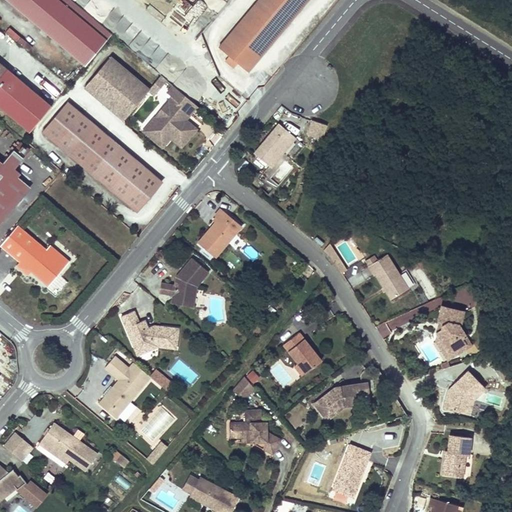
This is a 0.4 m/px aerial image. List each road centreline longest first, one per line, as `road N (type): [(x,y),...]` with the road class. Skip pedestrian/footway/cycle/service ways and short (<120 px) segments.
road 1 (residential): [(395,511),(423,420),(321,260),(213,166)]
road 2 (unknown): [(189,195),(68,94),(40,131),(100,191)]
road 3 (residential): [(213,166),(68,341)]
road 4 (residential): [(358,0),(213,166)]
